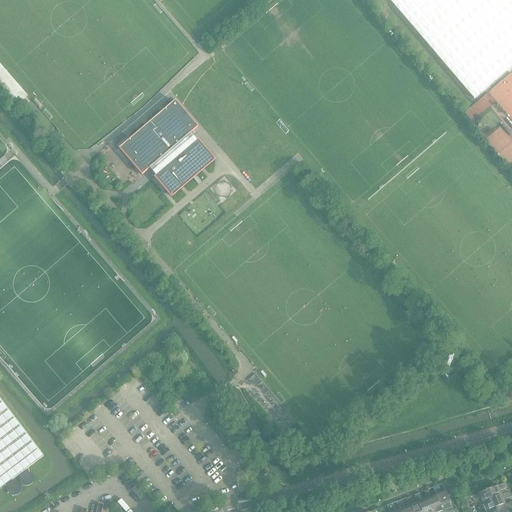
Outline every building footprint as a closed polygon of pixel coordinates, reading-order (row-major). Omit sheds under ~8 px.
[(511,0),(388,0),(401,15),(473,99),(511,65),(511,0)] [(133,139),(120,150),(132,164),(129,166),(133,171),(136,168),(142,175),(149,169),(155,176),(154,177),(170,196),(179,188),(183,185),(201,170),(204,167),(213,159),(197,140),(196,141),(190,134),(197,128),(176,103),(166,111),(163,114),(150,125),(146,128),(133,139)] [(275,159),(285,170),(295,161),(285,150),(275,159)] [(0,488),(42,456),(0,400),(0,488)] [(255,481),(266,474),(259,462),(247,469),(255,481)] [(479,496),(481,503),(501,496),(501,495),(499,491),(506,488),(504,483),(478,494),(476,495),(476,497),(479,496)] [(432,488),(435,496),(441,511),(448,511),(451,511),(444,492),(439,494),(436,486),(432,488)] [(423,492),(426,499),(430,511),(441,511),(435,496),(430,497),(427,490),(423,492)] [(508,492),(501,495),(501,496),(481,503),(479,504),(480,506),(482,505),(484,511),(485,511),(504,505),(504,504),(503,500),(510,497),(508,492)] [(414,495),(417,503),(420,511),(430,511),(426,499),(421,501),(418,494),(414,495)] [(405,499),(408,506),(410,511),(420,511),(417,503),(412,505),(409,497),(405,499)] [(459,501),(458,502),(460,507),(466,505),(464,499),(459,501)] [(395,503),(398,510),(399,511),(410,511),(408,506),(403,508),(400,501),(395,503)] [(511,502),(504,504),(504,505),(485,511),(507,511),(506,509),(511,506),(511,502)]
